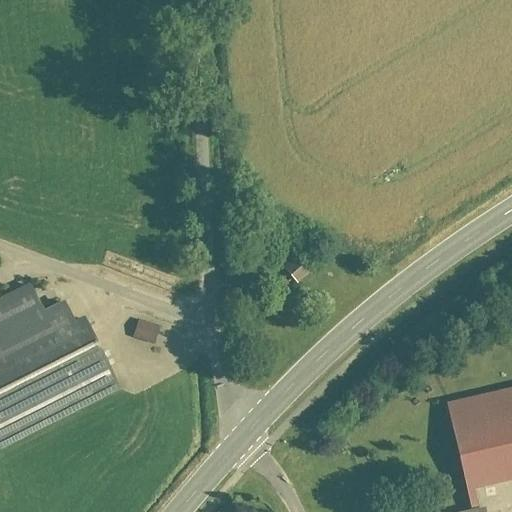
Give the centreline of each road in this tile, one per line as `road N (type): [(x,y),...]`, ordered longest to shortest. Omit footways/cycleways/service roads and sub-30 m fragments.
road 1 (tertiary): [(236,441),(411,274),(511,213)]
road 2 (unclassified): [(209,330),(197,0)]
road 3 (residential): [(209,330),(92,271),(0,238)]
